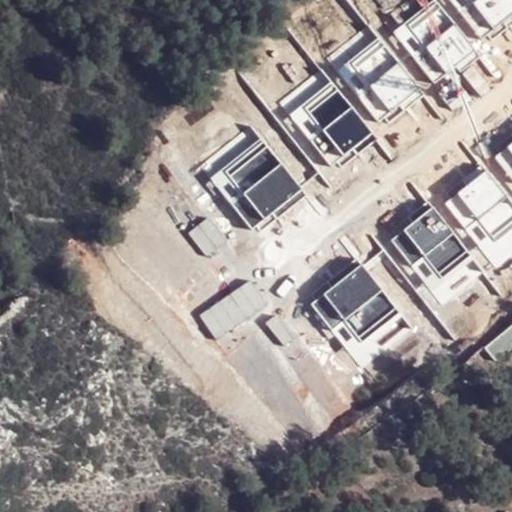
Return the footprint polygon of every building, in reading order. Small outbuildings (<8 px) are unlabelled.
[(511,40),(511,0),(454,0),(496,53),(511,40)] [(489,66),(445,14),(409,42),(452,95),(489,66)] [(435,108),(393,53),(353,82),(395,137),(435,108)] [(385,149),(343,97),(308,123),(348,177),(385,149)] [(255,233),(305,194),(263,141),(213,180),(255,233)] [(511,203),(492,177),(451,209),(500,271),(511,261),(511,203)] [(441,216),(401,245),(453,315),(493,285),(441,216)] [(366,269),(318,304),(358,359),(406,325),(366,269)] [(511,334),(490,353),(501,366),(511,357),(511,334)]
